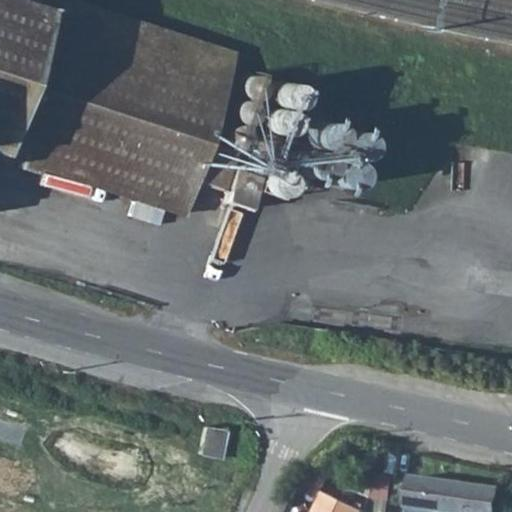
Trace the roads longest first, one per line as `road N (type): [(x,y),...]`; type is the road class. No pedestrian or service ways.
road 1 (tertiary): [(0,308),(316,389)]
road 2 (tertiary): [(316,389),(511,436)]
road 3 (residential): [(316,389),(264,511)]
